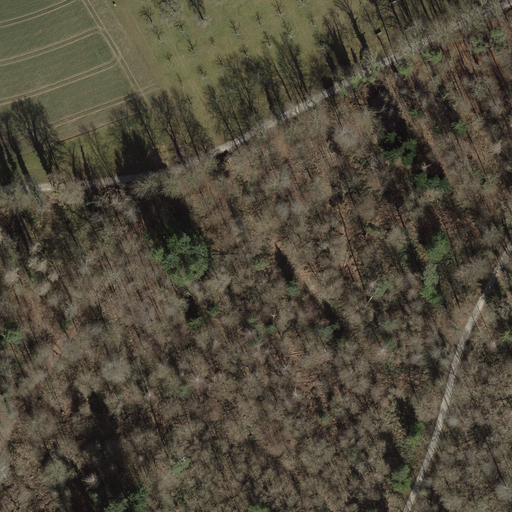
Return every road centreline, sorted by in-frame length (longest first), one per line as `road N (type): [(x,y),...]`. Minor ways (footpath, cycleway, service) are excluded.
road 1 (track): [(508,0),(193,159),(0,189)]
road 2 (track): [(511,244),(402,511)]
